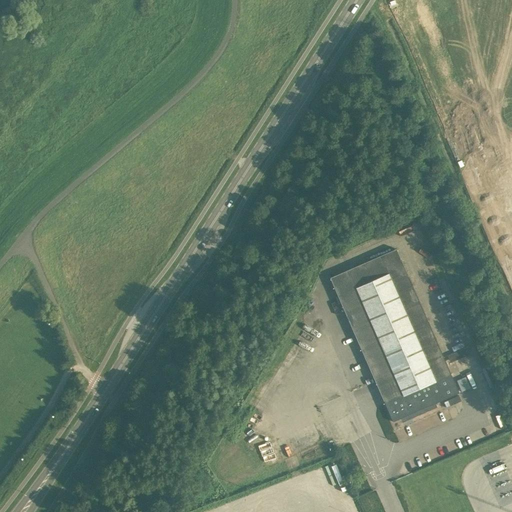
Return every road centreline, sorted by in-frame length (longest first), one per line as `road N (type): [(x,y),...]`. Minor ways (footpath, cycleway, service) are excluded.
road 1 (primary): [(99,393),(353,0)]
road 2 (unclassified): [(99,393),(25,232)]
road 3 (primary): [(22,511),(99,393)]
